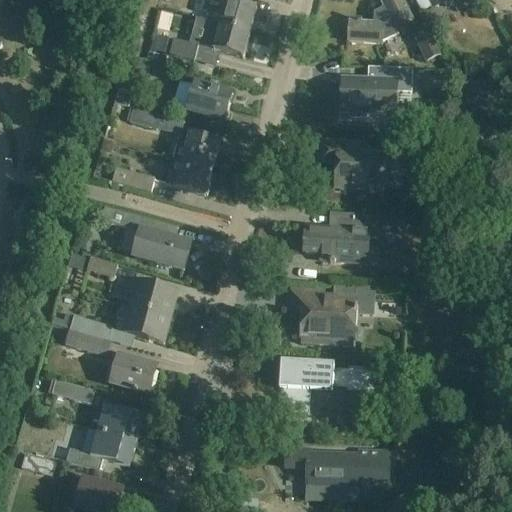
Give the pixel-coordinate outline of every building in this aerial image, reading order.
[(350,25),(349,45),(383,47),(383,45),(398,36),(396,30),(413,22),(401,0),(379,0),(385,10),(375,16),(374,26),(350,25)] [(430,0),(435,9),(452,0),(469,0),(472,4),(479,0),(430,0)] [(221,28),(251,36),(257,11),(228,3),(225,15),(209,11),(208,15),(192,10),(190,19),(206,24),(221,28)] [(215,53),(225,56),(244,61),(251,36),(221,28),(215,53)] [(443,57),(428,28),(412,36),(428,65),(443,57)] [(170,58),(195,64),(199,49),(174,42),(170,58)] [(133,57),(144,59),(146,45),(135,44),(133,57)] [(507,63),(495,70),(500,77),(511,70),(507,63)] [(341,115),(350,116),(350,120),(366,121),(367,116),(396,117),(397,95),(412,96),(413,72),(381,71),(381,83),(343,81),(341,115)] [(459,80),(458,94),(474,95),(475,82),(459,80)] [(174,109),(189,113),(189,114),(226,125),(233,98),(181,83),(174,109)] [(130,125),(157,133),(161,119),(134,112),(130,125)] [(220,146),(181,135),(180,139),(174,162),(212,173),(220,146)] [(360,146),(327,144),(327,159),(338,160),(337,190),(370,192),(370,194),(375,195),(375,192),(383,193),(385,158),(360,157),(360,146)] [(212,173),(174,162),(170,176),(166,187),(166,188),(205,199),(212,173)] [(152,195),(155,184),(156,181),(116,171),(113,185),(152,195)] [(105,211),(101,225),(141,235),(134,261),(165,269),(184,274),(192,247),(176,243),(150,236),(152,224),(141,221),(133,219),(105,211)] [(368,267),(370,234),(367,234),(367,217),(330,215),(329,231),(307,230),(305,256),(322,257),(322,264),(342,265),(368,267)] [(88,273),(115,281),(119,269),(91,261),(88,273)] [(434,262),(434,270),(446,271),(446,263),(434,262)] [(136,297),(132,311),(171,322),(178,297),(128,283),(125,294),(136,297)] [(293,293),(292,311),(304,312),(301,348),(353,352),(355,316),(358,316),(358,311),(356,311),(356,302),(323,299),(323,295),(293,293)] [(171,322),(132,311),(121,308),(117,322),(129,325),(125,337),(164,347),(171,322)] [(63,331),(67,332),(109,344),(113,331),(66,318),(63,331)] [(109,344),(67,332),(63,346),(66,347),(65,348),(107,360),(111,345),(109,344)] [(112,387),(150,397),(158,370),(120,360),(112,387)] [(281,393),(280,416),(310,417),(310,394),(333,396),(333,391),(347,392),(347,395),(375,396),(377,371),(348,369),(348,372),(334,371),(335,367),(281,364),(280,393),(281,393)] [(95,395),(56,385),(53,398),(91,409),(95,395)] [(98,434),(137,445),(144,420),(105,409),(98,434)] [(130,470),(131,466),(133,465),(135,458),(134,456),(137,445),(98,434),(97,435),(88,433),(84,447),(82,449),(81,453),(82,455),(71,452),(67,465),(100,474),(103,463),(130,470)] [(494,452),(475,450),(474,459),(482,459),(481,466),(492,468),(494,452)] [(361,453),(360,460),(309,458),(310,453),(287,452),(286,471),(307,472),(307,488),(359,490),(360,486),(389,486),(390,454),(361,453)] [(56,466),(25,457),(21,472),(52,480),(56,466)] [(85,483),(77,510),(83,511),(118,511),(123,494),(108,490),(109,486),(101,484),(100,488),(85,483)]
